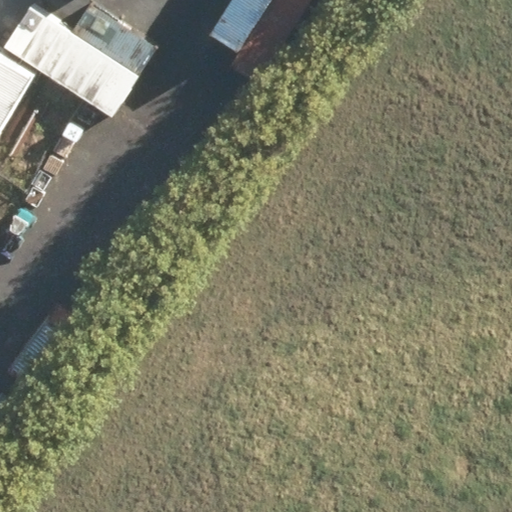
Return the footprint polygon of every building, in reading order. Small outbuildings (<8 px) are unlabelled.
[(0,149),(93,0),(49,0),(19,47),(0,34),(0,149)] [(201,174),(170,150),(119,217),(149,241),(201,174)] [(56,304),(88,329),(140,260),(107,235),(56,304)] [(0,378),(0,394),(25,413),(78,343),(45,319),(0,378)] [(0,439),(9,427),(0,420),(0,439)]
